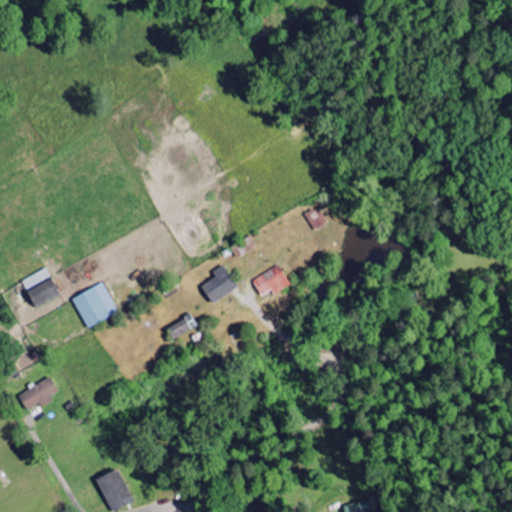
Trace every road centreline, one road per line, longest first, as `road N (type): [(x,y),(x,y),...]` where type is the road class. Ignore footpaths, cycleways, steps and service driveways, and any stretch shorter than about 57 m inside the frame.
road 1 (residential): [(183,511),(313,427),(337,407),(339,390)]
road 2 (residential): [(339,390),(330,367),(273,329),(251,297)]
